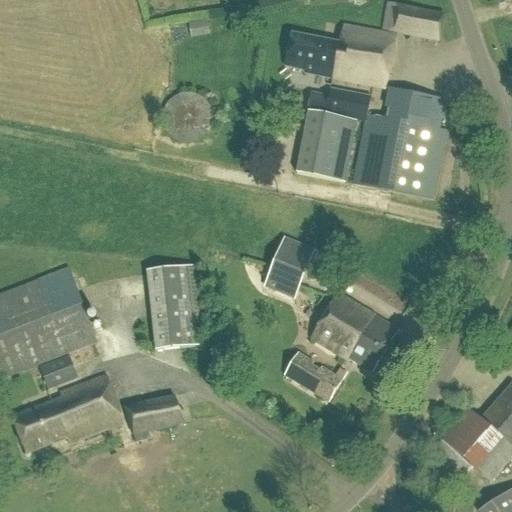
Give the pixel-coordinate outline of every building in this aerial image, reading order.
[(446,16),(388,4),(382,32),(440,44),(446,16)] [(391,35),(338,23),(335,39),(289,30),(284,61),(303,66),(303,69),(383,86),(391,35)] [(371,101),(333,93),(327,118),(311,114),(298,175),(346,185),(358,124),(365,126),(371,101)] [(434,203),(447,134),(441,133),(447,105),(389,93),(384,121),(369,118),(367,127),(364,126),(352,187),(434,203)] [(190,95),(188,94),(185,95),(183,95),(181,96),(177,97),(174,99),(172,100),(170,102),(169,103),(167,106),(166,109),(164,112),(164,114),(164,115),(163,116),(163,119),(163,122),(164,124),(164,126),(164,127),(165,129),(166,131),(168,134),(170,137),(173,139),(175,141),(178,143),(181,144),(184,144),(187,145),(190,145),(193,144),(195,144),(197,143),(199,142),(202,140),(205,138),(207,136),(209,134),(211,131),(212,129),(213,127),(213,125),(213,122),(213,120),(213,119),(213,117),(213,115),(213,113),(211,109),(210,106),(208,103),(206,101),(203,99),(200,97),(198,96),(195,95),(193,95),(190,95)] [(315,253),(285,241),(265,289),(295,302),(315,253)] [(205,347),(197,269),(149,274),(157,352),(205,347)] [(0,384),(39,369),(69,357),(99,345),(70,270),(0,297),(0,384)] [(396,331),(337,295),(310,341),(346,363),(347,359),(370,373),(396,331)] [(221,364),(220,343),(211,343),(212,365),(221,364)] [(314,366),(299,356),(285,378),(329,405),(347,377),(339,372),(335,379),(322,371),(321,373),(312,368),(314,366)] [(69,357),(39,369),(47,391),(77,379),(69,357)] [(121,426),(104,379),(56,397),(58,401),(6,421),(19,457),(64,440),(66,446),(121,426)] [(511,387),(481,423),(470,414),(444,445),(453,452),(434,474),(453,491),(472,469),(489,484),(496,475),(498,477),(511,461),(511,387)] [(182,429),(176,400),(125,410),(126,417),(136,446),(154,442),(152,435),(182,429)] [(511,511),(511,494),(484,511),(511,511)]
